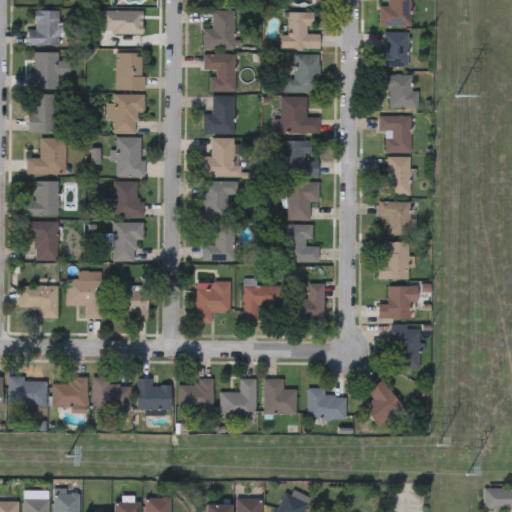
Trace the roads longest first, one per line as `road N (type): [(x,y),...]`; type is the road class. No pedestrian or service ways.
road 1 (residential): [(0,337),(354,341)]
road 2 (residential): [(357,0),(354,341)]
road 3 (residential): [(181,0),(179,339)]
road 4 (residential): [(5,0),(2,338)]
